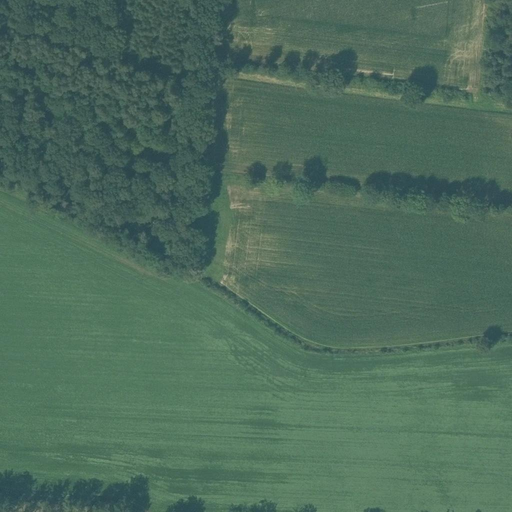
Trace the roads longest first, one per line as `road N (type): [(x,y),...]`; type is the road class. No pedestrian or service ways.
road 1 (track): [(201,0),(177,279)]
road 2 (track): [(0,481),(125,490),(148,511)]
